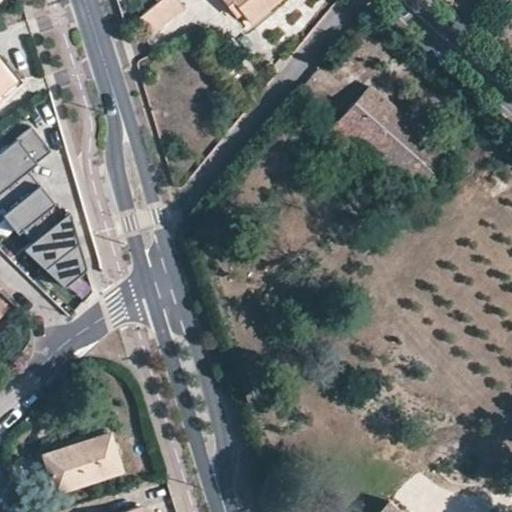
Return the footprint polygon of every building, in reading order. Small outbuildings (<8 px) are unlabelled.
[(184,7),(178,0),(156,0),(137,16),(152,33),(184,7)] [(274,0),(225,0),(236,13),(242,8),(252,19),(274,0)] [(0,89),(12,80),(0,66),(0,89)] [(409,201),(448,156),(369,85),(329,129),(338,138),(409,201)] [(0,183),(27,163),(49,146),(29,121),(12,134),(20,144),(12,151),(4,141),(0,143),(0,183)] [(12,134),(4,141),(12,151),(20,144),(12,134)] [(27,163),(0,183),(0,204),(24,235),(61,205),(50,193),(40,201),(26,183),(37,175),(27,163)] [(61,205),(24,235),(17,240),(39,261),(71,231),(66,202),(61,205)] [(71,231),(39,261),(58,278),(77,258),(71,231)] [(117,468),(104,431),(40,450),(51,487),(117,468)] [(381,511),(401,511),(391,502),(381,511)] [(138,511),(136,503),(107,511),(138,511)]
